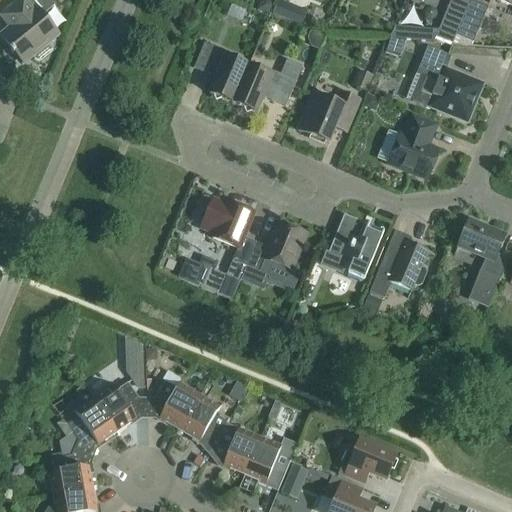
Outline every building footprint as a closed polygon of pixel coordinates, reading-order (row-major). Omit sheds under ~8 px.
[(11,30),(1,38),(11,50),(9,52),(12,56),(15,54),(22,63),(57,35),(42,16),(54,6),(48,0),(23,0),(2,18),(11,30)] [(446,0),(451,2),(436,38),(452,45),(456,36),(470,1),(468,0),(446,0)] [(456,36),(472,43),(487,8),(470,1),(456,36)] [(276,3),(272,14),(294,24),(299,12),(276,3)] [(431,12),(425,28),(436,32),(442,16),(431,12)] [(412,29),(394,27),(389,40),(401,41),(405,41),(406,41),(412,29)] [(389,40),(384,54),(398,59),(405,41),(401,41),(389,40)] [(232,105),(248,68),(234,62),(235,57),(204,44),(193,69),(208,75),(211,67),(219,70),(209,96),(232,105)] [(415,76),(420,78),(411,99),(465,122),(480,87),(445,72),(451,58),(427,48),(415,76)] [(248,68),(232,105),(255,115),(266,90),(274,93),(270,101),(285,108),(301,67),(286,61),(280,76),(264,69),(262,73),(248,68)] [(359,72),(352,87),(366,93),(372,77),(359,72)] [(334,130),(345,134),(359,101),(340,93),(336,104),(312,94),(297,132),(328,144),(334,130)] [(368,96),(363,108),(371,111),(376,109),(380,101),(368,96)] [(400,137),(388,165),(427,181),(438,153),(429,149),(439,126),(410,114),(400,137)] [(245,267),(255,243),(243,238),(253,213),(225,202),(224,205),(212,200),(200,229),(212,234),(210,239),(237,250),(232,262),(245,267)] [(328,255),(324,263),(347,273),(347,274),(363,281),(383,233),(382,232),(380,237),(366,231),(368,227),(343,216),(327,255),(328,255)] [(454,257),(458,248),(485,259),(468,299),(488,308),(508,260),(497,256),(505,237),(468,221),(453,257),(454,257)] [(245,267),(257,272),(259,273),(264,261),(290,272),(306,235),(278,224),(268,249),(255,243),(245,267)] [(369,294),(384,300),(390,284),(411,292),(413,286),(417,287),(420,286),(425,274),(424,271),(420,269),(427,254),(435,257),(436,256),(392,238),(369,294)] [(178,279),(218,296),(226,277),(214,272),(199,266),(186,260),(178,279)] [(368,296),(362,309),(376,315),(382,302),(368,296)] [(72,320),(67,332),(79,337),(84,326),(72,320)] [(156,351),(145,351),(145,363),(156,362),(156,351)] [(179,431),(199,397),(179,385),(176,390),(164,383),(155,398),(167,405),(159,419),(179,431)] [(113,387),(94,400),(116,433),(135,420),(126,406),(137,399),(127,384),(116,392),(113,387)] [(223,430),(226,425),(228,421),(217,414),(219,409),(199,397),(179,431),(199,443),(199,442),(211,449),(214,445),(223,429),(223,430)] [(116,433),(94,400),(74,414),(77,418),(66,426),(72,434),(58,443),(73,449),(77,442),(78,442),(77,440),(87,433),(97,446),(116,433)] [(244,476),(259,439),(226,425),(223,430),(223,429),(214,445),(211,449),(208,455),(224,461),(222,467),(244,476)] [(259,439),(244,476),(278,490),(296,446),(283,440),(280,448),(259,439)] [(364,487),(364,486),(368,476),(385,483),(395,458),(359,442),(348,467),(342,464),(337,476),(364,487)] [(73,449),(58,443),(61,459),(51,461),(54,474),(49,475),(53,498),(92,491),(88,468),(72,471),(69,458),(71,458),(71,457),(70,457),(73,449)] [(293,463),(281,493),(298,499),(310,469),(293,463)] [(372,511),(374,509),(358,502),(362,491),(331,478),(323,498),(334,502),(330,511),(372,511)] [(95,511),(92,491),(53,498),(55,509),(48,510),(46,511),(95,511)]
